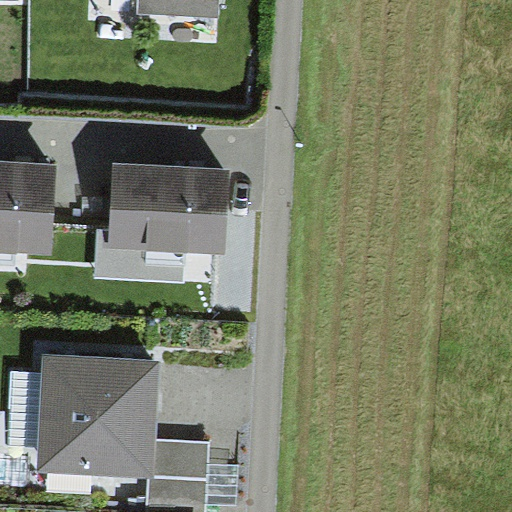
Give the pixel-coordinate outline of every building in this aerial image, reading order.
[(219,0),(139,0),(139,12),(219,16),(219,0)] [(55,163),(0,160),(0,250),(51,253),(55,163)] [(227,169),(113,164),(110,227),(96,227),(93,279),(183,283),(184,253),(223,255),(227,169)] [(157,365),(43,358),(38,471),(146,474),(153,475),(154,441),(157,365)] [(207,511),(210,443),(154,441),(153,475),(146,474),(144,511),(207,511)]
